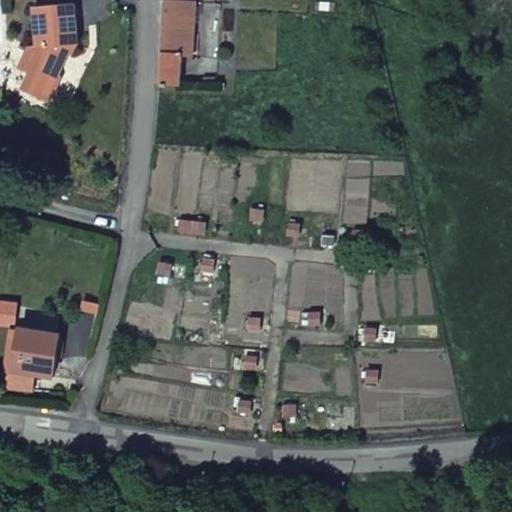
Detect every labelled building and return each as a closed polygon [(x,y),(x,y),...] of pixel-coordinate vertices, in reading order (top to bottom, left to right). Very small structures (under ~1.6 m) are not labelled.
[(167,2),(162,62),(162,84),(182,85),(184,54),(194,54),(197,2),(167,2)] [(75,10),(34,13),(37,51),(29,52),(19,72),(30,77),(22,93),(49,107),(61,83),(56,71),(61,60),(72,60),(71,50),(78,50),(75,10)] [(100,312),(100,304),(86,302),(84,308),(100,312)] [(35,391),(38,373),(31,372),(30,379),(15,377),(23,331),(14,330),(6,387),(35,391)] [(31,372),(38,373),(53,375),(59,337),(23,331),(15,377),(30,379),(31,372)]
